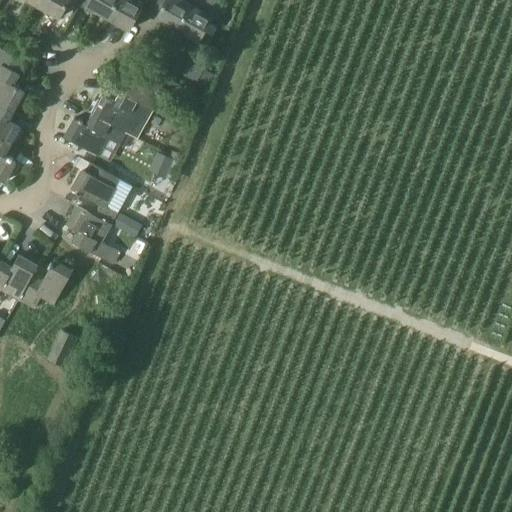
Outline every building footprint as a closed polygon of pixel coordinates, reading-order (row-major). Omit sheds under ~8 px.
[(44,0),(41,7),(61,18),(71,0),(44,0)] [(82,0),(82,2),(111,18),(120,0),(82,0)] [(120,0),(111,18),(131,30),(145,6),(139,3),(140,0),(120,0)] [(156,18),(178,30),(192,4),(184,0),(157,0),(152,9),(159,13),(156,18)] [(178,30),(199,42),(212,18),(217,21),(226,6),(214,0),(193,0),(192,4),(178,30)] [(197,81),(203,69),(179,57),(173,68),(197,81)] [(0,100),(6,104),(16,110),(27,91),(15,85),(21,73),(0,61),(0,100)] [(132,96),(157,109),(166,92),(178,99),(184,87),(149,67),(142,79),(132,73),(122,91),(132,96)] [(104,95),(93,114),(104,119),(128,132),(140,139),(157,109),(132,96),(122,91),(116,102),(104,95)] [(6,104),(0,100),(0,138),(1,139),(12,146),(22,128),(10,121),(16,110),(6,104)] [(122,143),(128,132),(104,119),(93,114),(88,124),(76,118),(66,136),(100,155),(110,137),(122,143)] [(1,139),(0,138),(0,176),(8,181),(18,162),(7,156),(12,146),(1,139)] [(159,153),(151,172),(166,178),(174,159),(159,153)] [(95,199),(88,210),(113,224),(120,213),(107,206),(122,179),(91,162),(86,171),(83,169),(73,188),(95,199)] [(103,243),(113,224),(88,210),(79,205),(68,224),(80,231),(74,242),(108,262),(115,250),(103,243)] [(120,213),(114,224),(136,237),(142,225),(120,213)] [(3,260),(0,266),(0,297),(4,290),(21,299),(34,276),(40,265),(21,255),(15,266),(3,260)] [(34,276),(21,299),(35,307),(41,297),(55,304),(73,271),(54,260),(43,281),(34,276)] [(64,326),(49,357),(66,366),(81,334),(64,326)]
